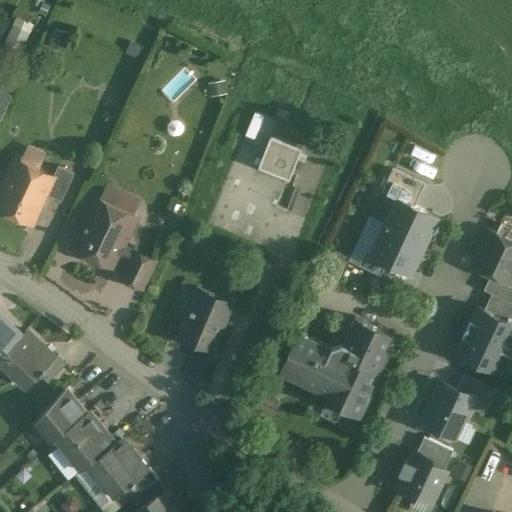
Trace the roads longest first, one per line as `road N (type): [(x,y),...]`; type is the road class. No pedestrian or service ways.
road 1 (residential): [(348,511),(443,316),(449,295),(441,269),(470,206),(472,176)]
road 2 (residential): [(0,267),(191,413)]
road 3 (residential): [(191,413),(347,511)]
